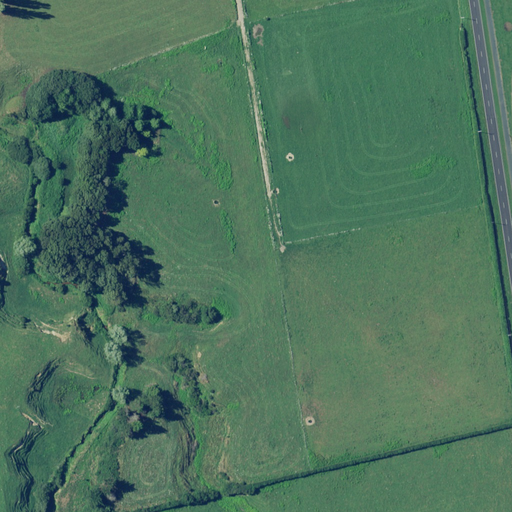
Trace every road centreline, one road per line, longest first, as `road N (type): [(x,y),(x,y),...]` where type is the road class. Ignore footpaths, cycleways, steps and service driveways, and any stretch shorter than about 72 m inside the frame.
road 1 (track): [(235,0),(285,346)]
road 2 (tertiary): [(511,257),(474,0)]
